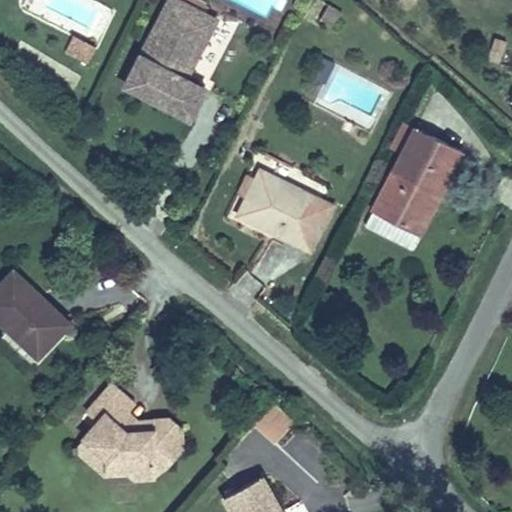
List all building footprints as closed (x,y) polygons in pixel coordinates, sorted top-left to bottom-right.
[(150,0),(115,69),(179,103),(196,73),(169,60),(200,0),(150,0)] [(310,0),(303,16),(332,29),(342,9),(323,0),(310,0)] [(347,216),(389,239),(418,182),(428,187),(449,146),(401,119),(347,216)] [(228,199),(236,202),(257,213),(283,227),(307,182),(252,154),(228,199)] [(257,213),(236,202),(230,215),(249,226),(257,213)] [(36,288),(42,281),(10,248),(0,258),(0,310),(30,340),(59,310),(36,288)] [(65,304),(42,281),(36,288),(59,310),(65,304)] [(150,414),(124,412),(113,403),(129,385),(107,365),(81,393),(93,403),(73,425),(102,454),(100,458),(122,459),(130,469),(149,467),(177,435),(175,418),(161,403),(151,403),(150,414)] [(273,440),(295,419),(274,397),(252,419),(273,440)] [(132,402),(124,412),(150,414),(151,403),(132,402)] [(273,511),(268,502),(275,499),(256,464),(217,486),(231,511),(273,511)] [(281,511),(275,499),(268,502),(273,511),(281,511)]
